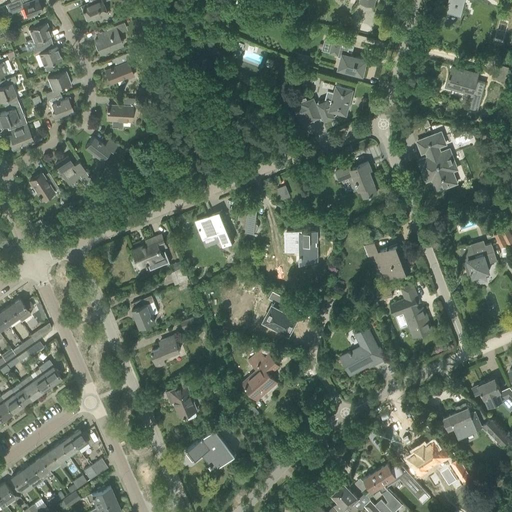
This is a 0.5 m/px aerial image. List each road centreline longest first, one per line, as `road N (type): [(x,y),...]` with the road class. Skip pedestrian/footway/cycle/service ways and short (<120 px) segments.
road 1 (residential): [(73,246),(380,122)]
road 2 (residential): [(162,511),(174,484),(73,246)]
road 3 (residential): [(465,356),(380,122)]
road 4 (residential): [(0,174),(76,128),(89,106),(84,67),(50,0)]
road 5 (residential): [(92,399),(33,264)]
road 6 (residential): [(241,511),(343,414)]
road 7 (residential): [(343,414),(315,363),(326,283)]
road 8 (residential): [(343,414),(465,356)]
road 9 (residential): [(380,122),(416,0)]
road 10 (residential): [(145,511),(92,399)]
